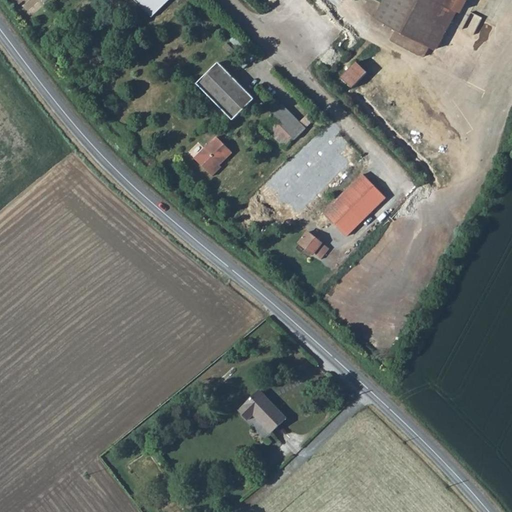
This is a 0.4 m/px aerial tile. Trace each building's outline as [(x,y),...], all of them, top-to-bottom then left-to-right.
[(168,0),(135,0),(153,17),(169,0),(168,0)] [(454,0),(382,0),(374,16),(396,28),(391,39),(424,57),(430,46),(454,0)] [(454,0),(430,46),(436,49),(457,9),(460,11),(466,0),(454,0)] [(474,7),(471,13),(482,19),(485,12),(474,7)] [(487,35),(490,23),(482,21),(479,33),(487,35)] [(350,68),(342,60),(334,67),(342,76),(350,68)] [(356,62),(341,78),(352,89),(368,73),(356,62)] [(254,99),(219,63),(197,84),(233,121),(254,99)] [(270,115),(295,140),(306,129),(300,123),(282,104),(270,115)] [(311,112),(300,123),(306,129),(317,118),(311,112)] [(217,168),(233,153),(217,137),(195,159),(212,176),(219,170),(217,168)] [(363,174),(324,213),(347,236),(386,197),(363,174)] [(300,243),(321,260),(326,253),(319,247),(322,243),(308,232),(300,243)] [(254,414),(271,433),(287,418),(260,390),(239,411),(249,420),(254,414)]
